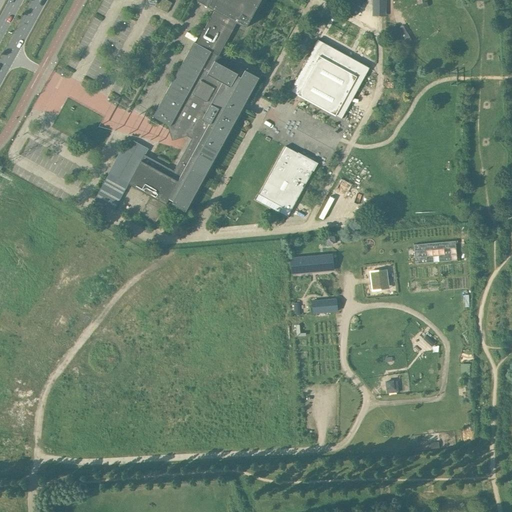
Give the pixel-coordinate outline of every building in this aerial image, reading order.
[(110,172),(96,197),(116,208),(130,183),(167,203),(170,198),(174,200),(172,202),(186,210),(199,187),(197,186),(200,179),(202,181),(244,107),(247,100),(260,77),(220,55),(238,22),(247,27),(262,0),(198,0),(216,9),(198,42),(195,41),(154,115),(170,125),(171,125),(175,137),(189,133),(194,136),(175,170),(146,153),(149,147),(130,136),(110,172)] [(168,0),(159,0),(156,7),(167,13),(173,2),(168,0)] [(382,0),(372,0),(373,16),(383,16),(382,0)] [(411,40),(402,24),(393,30),(403,45),(411,40)] [(354,59),(349,68),(322,52),(326,44),(318,39),(290,91),(297,95),(298,95),(302,97),(304,98),(305,99),(306,99),(312,102),(313,103),(312,103),(313,103),(313,104),(313,103),(319,107),(320,107),(320,108),(320,107),(327,111),(327,112),(328,111),(334,115),(335,115),(335,116),(335,115),(341,119),(342,118),(336,115),(345,98),(347,94),(352,86),(353,84),(359,87),(358,87),(353,84),(356,78),(362,81),(369,68),(354,59)] [(297,152),(285,146),(259,194),(256,199),(279,212),(288,217),(312,172),(313,171),(314,171),(313,171),(317,164),(305,157),(298,153),(298,152),(298,153),(297,152)] [(171,215),(179,219),(182,214),(174,209),(171,215)] [(377,245),(373,256),(387,262),(391,251),(377,245)] [(332,255),(290,258),(292,273),(320,271),(334,270),(333,262),(332,255)] [(322,301),(312,301),(313,313),(337,311),(337,305),(336,299),(322,301)] [(435,343),(426,335),(423,339),(432,347),(435,343)] [(394,380),(386,381),(387,393),(398,392),(397,381),(394,381),(394,380)]
